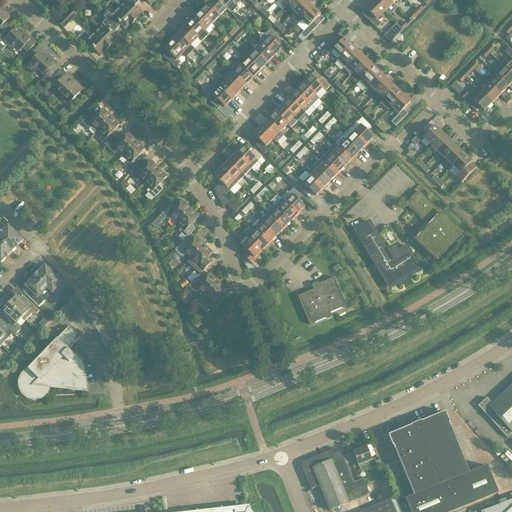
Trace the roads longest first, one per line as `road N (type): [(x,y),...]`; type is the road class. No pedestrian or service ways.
road 1 (unclassified): [(0,511),(101,498),(281,455)]
road 2 (residential): [(243,293),(438,102)]
road 3 (unclassified): [(281,455),(403,407),(511,341)]
road 4 (residential): [(192,173),(344,10)]
road 5 (tertiary): [(1,442),(184,411)]
road 6 (tertiary): [(366,346),(511,260)]
road 7 (residential): [(192,173),(100,79)]
road 8 (residential): [(438,102),(344,10)]
road 9 (residential): [(243,293),(192,173)]
